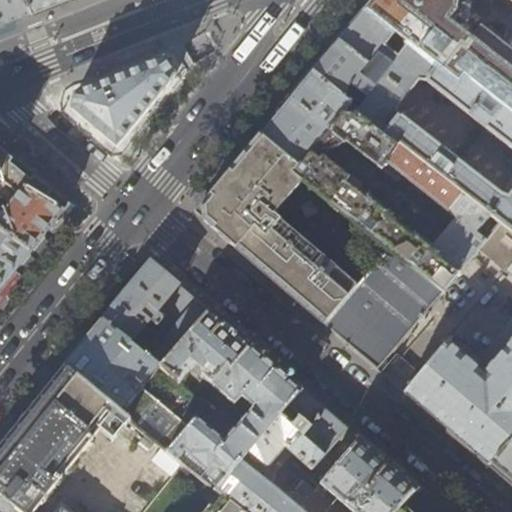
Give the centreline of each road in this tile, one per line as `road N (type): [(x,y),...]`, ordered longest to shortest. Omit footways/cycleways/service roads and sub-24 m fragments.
road 1 (residential): [(494,511),(134,203)]
road 2 (secondary): [(134,203),(303,0)]
road 3 (secondary): [(1,85),(202,0)]
road 4 (secondary): [(0,367),(134,203)]
road 5 (residential): [(134,203),(1,85)]
